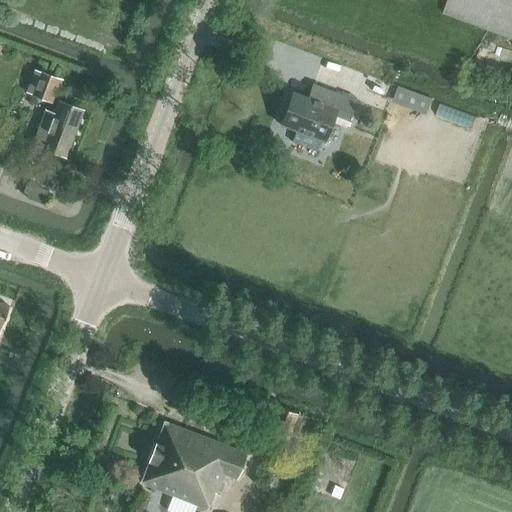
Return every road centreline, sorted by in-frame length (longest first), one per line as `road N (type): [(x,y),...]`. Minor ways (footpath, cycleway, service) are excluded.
road 1 (unclassified): [(511,439),(99,279)]
road 2 (unclassified): [(99,279),(205,0)]
road 3 (unclassified): [(12,511),(99,279)]
